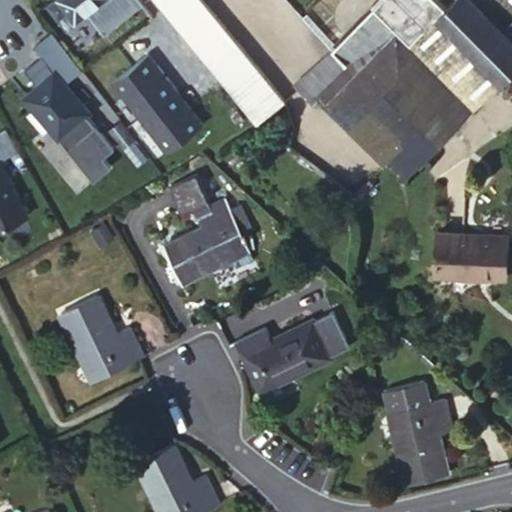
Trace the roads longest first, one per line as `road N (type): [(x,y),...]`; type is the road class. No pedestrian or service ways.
road 1 (residential): [(298,511),(226,448),(190,378)]
road 2 (residential): [(393,511),(511,486)]
